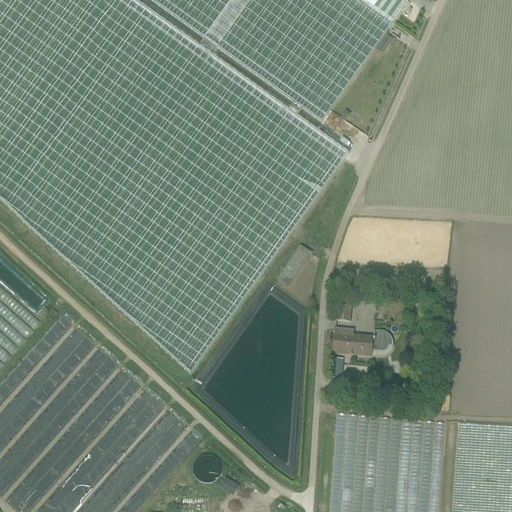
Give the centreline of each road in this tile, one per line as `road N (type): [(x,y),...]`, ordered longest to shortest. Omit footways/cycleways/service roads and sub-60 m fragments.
road 1 (unclassified): [(442,0),(333,250),(308,511)]
road 2 (track): [(308,502),(277,489),(233,452),(0,237)]
